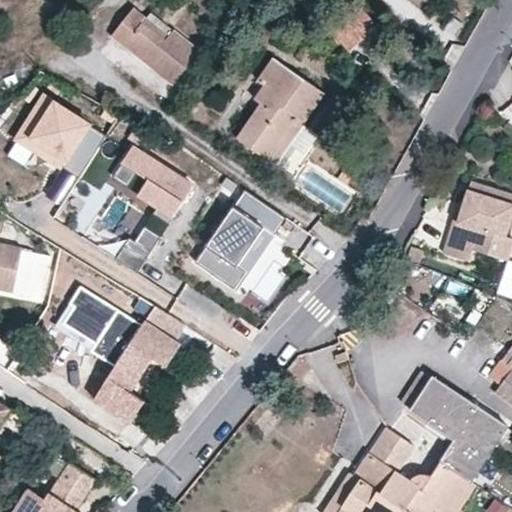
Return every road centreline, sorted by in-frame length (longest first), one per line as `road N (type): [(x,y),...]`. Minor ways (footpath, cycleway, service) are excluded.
road 1 (residential): [(140,511),(380,234),(510,0)]
road 2 (unknown): [(380,234),(179,125)]
